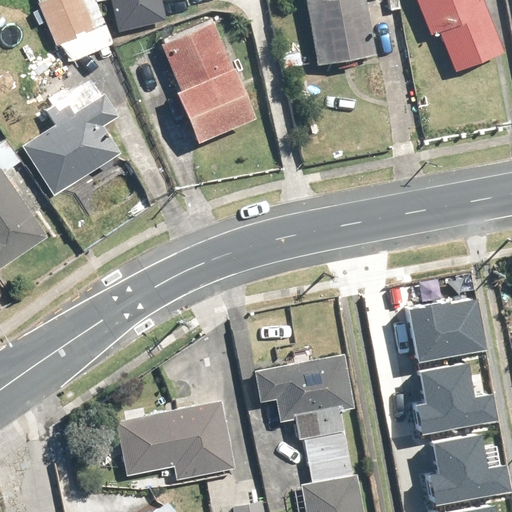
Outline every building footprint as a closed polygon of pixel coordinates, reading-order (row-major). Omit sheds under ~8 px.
[(156,0),(103,0),(112,33),(161,21),(155,0),(156,0)] [(358,0),(299,0),(312,65),(369,55),(358,0)] [(497,52),(475,0),(408,0),(423,35),(433,31),(450,72),(497,52)] [(245,120),(227,76),(229,76),(207,23),(154,45),(173,90),(167,92),(188,143),(245,120)] [(112,117),(97,93),(14,146),(46,197),(114,154),(96,127),(112,117)] [(0,265),(41,238),(0,178),(0,265)] [(409,301),(416,348),(483,339),(476,292),(409,301)] [(269,399),(272,420),(346,406),(337,353),(245,370),(251,402),(269,399)] [(409,398),(415,426),(490,411),(484,381),(468,385),(462,355),(412,365),(419,396),(409,398)] [(171,478),(229,467),(216,400),(109,421),(120,475),(168,465),(171,478)] [(423,469),(429,498),(504,482),(498,453),(482,456),(475,427),(426,437),(432,467),(423,469)] [(357,511),(350,472),(294,483),(299,511),(357,511)] [(492,511),(490,496),(440,506),(441,511),(492,511)] [(167,511),(159,500),(140,511),(167,511)] [(256,511),(254,500),(224,506),(225,511),(256,511)]
